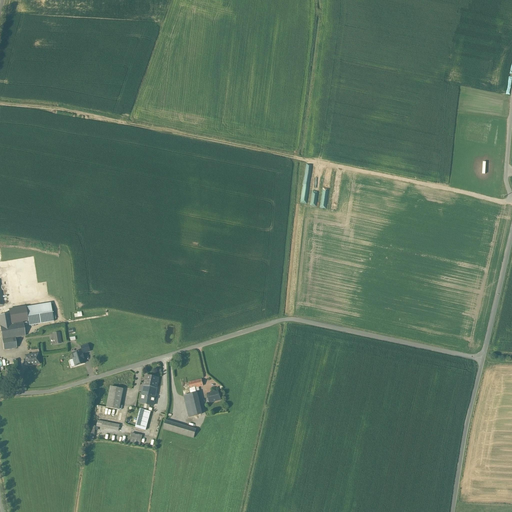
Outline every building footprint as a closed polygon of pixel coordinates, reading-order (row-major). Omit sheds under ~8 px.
[(50,304),(26,308),(29,325),(53,321),(50,304)] [(10,313),(0,315),(0,325),(12,324),(10,313)] [(12,324),(0,325),(0,327),(2,340),(15,338),(25,336),(23,322),(12,324)] [(15,338),(2,340),(4,350),(16,348),(15,338)] [(87,345),(81,347),(82,351),(81,351),(82,353),(89,351),(87,345)] [(81,351),(73,354),(74,359),(73,359),(75,366),(85,363),(83,358),(84,358),(82,355),(82,353),(81,351)] [(32,355),(25,356),(26,366),(31,365),(31,364),(37,363),(36,359),(38,359),(37,355),(37,354),(32,355)] [(158,378),(146,375),(146,376),(144,386),(143,386),(143,390),(155,393),(156,388),(158,378)] [(201,380),(188,383),(191,394),(184,396),(185,402),(190,401),(194,416),(201,415),(199,407),(200,407),(200,405),(199,406),(195,388),(203,386),(201,380)] [(122,389),(110,387),(107,408),(119,409),(122,389)] [(155,393),(143,390),(140,403),(153,405),(155,393)] [(218,392),(207,394),(208,399),(207,399),(207,401),(209,401),(209,403),(220,400),(218,392)] [(150,412),(130,406),(125,425),(145,430),(150,412)] [(121,431),(122,424),(100,420),(98,427),(121,431)] [(196,430),(165,421),(163,429),(193,438),(196,430)] [(142,444),(144,435),(132,433),(131,442),(142,444)]
